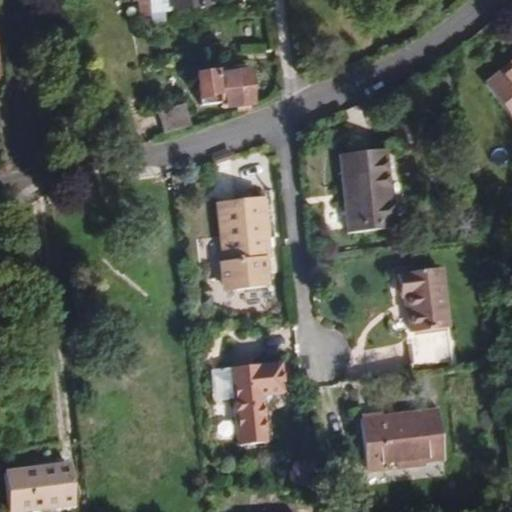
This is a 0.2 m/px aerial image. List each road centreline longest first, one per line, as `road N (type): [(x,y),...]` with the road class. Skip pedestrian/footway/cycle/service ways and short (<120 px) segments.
road 1 (unclassified): [(285,108),(160,152),(0,184)]
road 2 (residential): [(285,108),(325,354)]
road 3 (unclassified): [(469,0),(405,52),(285,108)]
